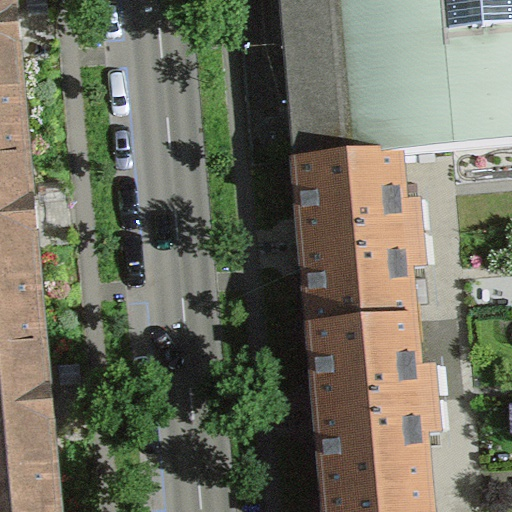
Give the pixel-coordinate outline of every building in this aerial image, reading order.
[(15,46),(18,46),(17,29),(15,14),(12,14),(11,0),(0,0),(0,125),(22,124),(15,46)] [(511,0),(282,0),(296,161),(399,152),(511,142),(511,0)] [(32,234),(34,234),(33,217),(32,201),(29,202),(22,124),(0,125),(0,315),(39,312),(32,234)] [(399,152),(296,161),(297,184),(301,245),(423,234),(420,202),(403,203),(399,152)] [(423,234),(301,245),(304,273),(310,329),(413,320),(409,268),(426,267),(423,234)] [(50,404),(48,389),(45,389),(39,312),(0,315),(0,504),(55,500),(48,422),(51,422),(50,404)] [(413,320),(310,329),(312,354),(316,412),(438,402),(435,369),(418,371),(413,320)] [(438,402),(316,412),(319,440),(325,496),(428,487),(424,436),(440,434),(438,402)] [(430,511),(428,487),(325,496),(325,511),(430,511)] [(0,511),(56,511),(55,500),(0,504),(0,511)]
